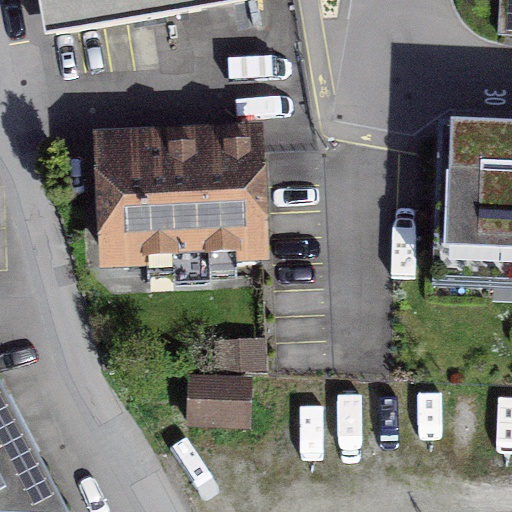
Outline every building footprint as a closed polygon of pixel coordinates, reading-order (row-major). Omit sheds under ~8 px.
[(50,0),(56,35),(258,1),(257,0),(50,0)] [(511,136),(439,134),(434,262),(511,264),(511,136)] [(106,144),(112,266),(235,260),(235,266),(262,264),(256,137),(106,144)] [(248,386),(192,384),(190,427),(246,430),(248,386)] [(0,511),(64,511),(0,388),(0,511)]
